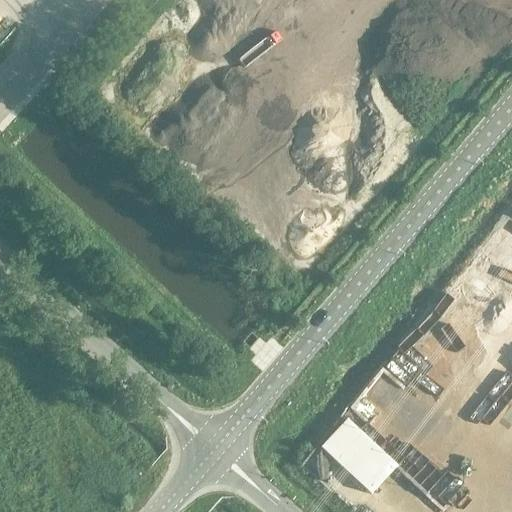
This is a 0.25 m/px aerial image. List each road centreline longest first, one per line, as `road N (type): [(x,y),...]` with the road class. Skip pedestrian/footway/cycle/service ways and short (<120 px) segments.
road 1 (unclassified): [(212,450),(511,106)]
road 2 (tertiary): [(212,450),(0,262)]
road 3 (unclassified): [(0,108),(93,0)]
